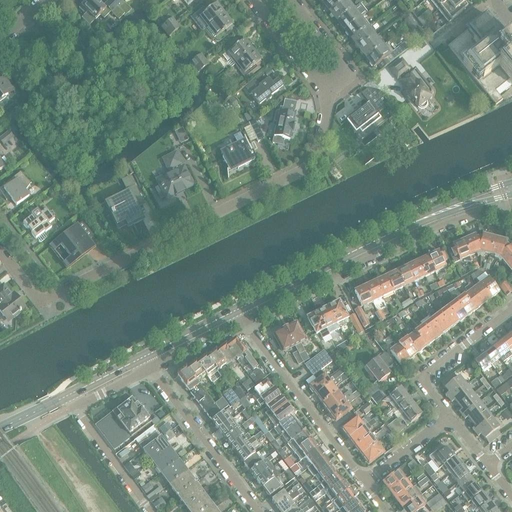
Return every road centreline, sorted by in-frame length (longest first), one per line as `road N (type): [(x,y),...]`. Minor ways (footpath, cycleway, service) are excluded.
road 1 (residential): [(329,98),(312,164),(61,291),(36,299),(0,252)]
road 2 (residential): [(241,320),(436,227),(481,212),(511,218)]
road 3 (residential): [(241,320),(364,482)]
road 4 (residential): [(258,511),(150,368)]
road 5 (tertiary): [(236,310),(386,235)]
road 6 (residential): [(511,308),(424,375),(449,416)]
road 7 (tertiary): [(511,182),(386,235)]
road 8 (tertiary): [(386,235),(511,195)]
road 9 (residential): [(74,407),(152,511)]
road 10 (residential): [(251,0),(329,98)]
